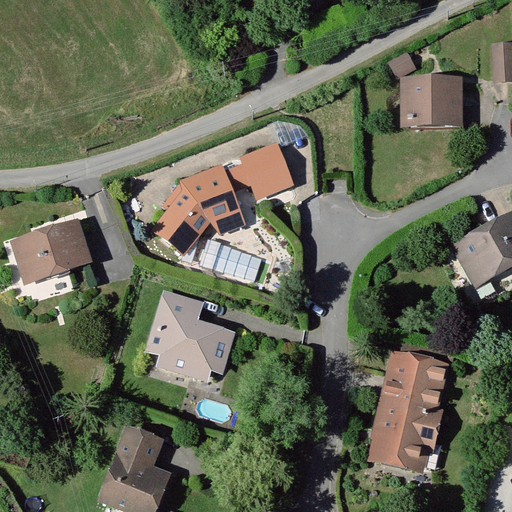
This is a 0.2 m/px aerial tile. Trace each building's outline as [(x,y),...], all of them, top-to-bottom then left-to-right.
[(497,51),(497,82),(511,81),(511,58),(511,50),(497,51)] [(389,64),(395,77),(415,67),(408,54),(389,64)] [(408,86),(408,126),(456,126),(457,86),(408,86)] [(222,172),(185,186),(189,193),(158,233),(184,254),(211,223),(238,212),(231,194),(254,186),(259,199),(290,187),(276,149),(245,162),(247,166),(224,176),(222,172)] [(238,212),(211,223),(219,235),(243,226),(238,212)] [(511,220),(458,250),(465,265),(476,260),(486,279),(511,265),(511,220)] [(15,246),(28,283),(86,263),(74,227),(15,246)] [(465,265),(462,267),(474,291),(488,283),(486,279),(476,260),(465,265)] [(163,366),(188,375),(191,364),(210,371),(220,374),(231,340),(193,328),(198,309),(167,299),(152,352),(165,357),(163,366)] [(441,355),(404,347),(401,362),(438,370),(441,355)] [(401,362),(393,360),(377,433),(385,434),(379,462),(414,470),(415,468),(434,473),(441,449),(432,446),(438,421),(433,421),(445,371),(438,370),(401,362)] [(206,381),(210,371),(191,364),(188,375),(206,381)] [(379,462),(385,434),(377,433),(370,461),(379,462)] [(103,502),(127,511),(148,511),(153,501),(158,503),(164,485),(146,478),(149,470),(158,444),(129,434),(103,502)] [(149,470),(146,478),(164,485),(167,478),(149,470)]
